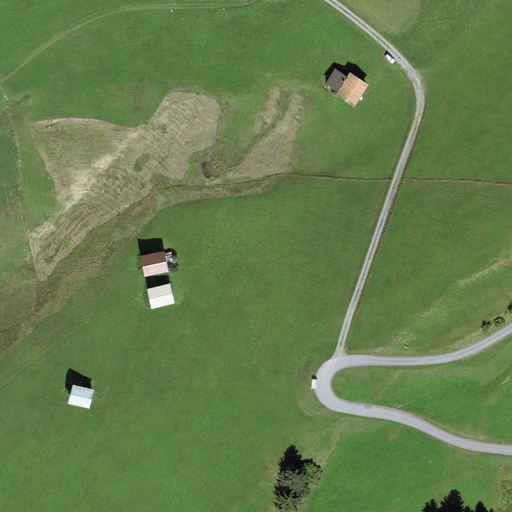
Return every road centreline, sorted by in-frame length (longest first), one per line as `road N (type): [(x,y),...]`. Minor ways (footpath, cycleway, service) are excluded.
road 1 (track): [(335,361),(426,101),(420,77),(318,0)]
road 2 (track): [(511,439),(399,405),(342,398),(319,382),(335,361),(437,357),(511,322)]
